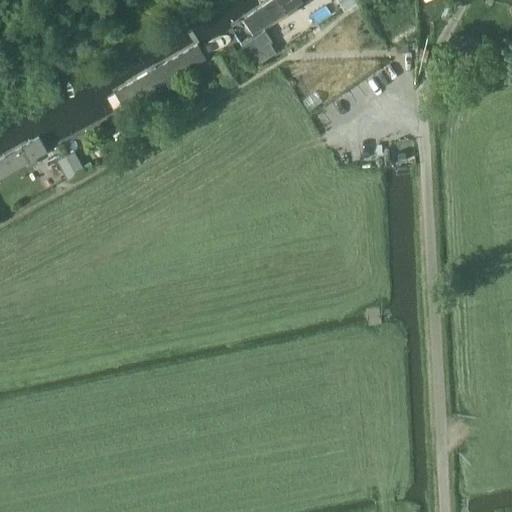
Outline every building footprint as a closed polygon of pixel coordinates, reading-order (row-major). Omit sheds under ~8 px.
[(300,0),(263,0),(232,21),(243,37),(300,0)] [(338,0),(344,10),(357,2),(356,0),(338,0)] [(474,37),(446,55),(456,71),(484,54),(474,37)] [(254,39),(244,45),(257,64),(276,52),(270,42),(260,48),(254,39)] [(205,59),(195,41),(114,90),(125,107),(205,59)] [(233,46),(213,58),(222,72),(217,74),(221,81),(245,67),(233,46)] [(0,176),(47,151),(37,134),(0,153),(0,176)] [(74,151),(57,160),(67,179),(84,170),(74,151)]
